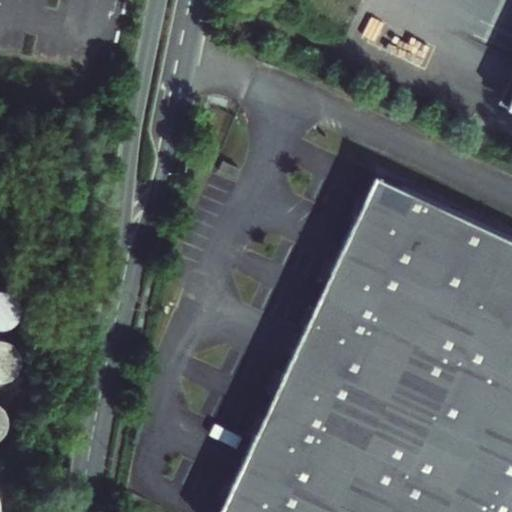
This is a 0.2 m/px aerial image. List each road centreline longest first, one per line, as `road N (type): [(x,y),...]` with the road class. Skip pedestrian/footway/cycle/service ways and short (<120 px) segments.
road 1 (residential): [(107,357),(158,194),(198,0)]
road 2 (residential): [(157,0),(132,128),(107,357)]
road 3 (residential): [(82,511),(107,357)]
